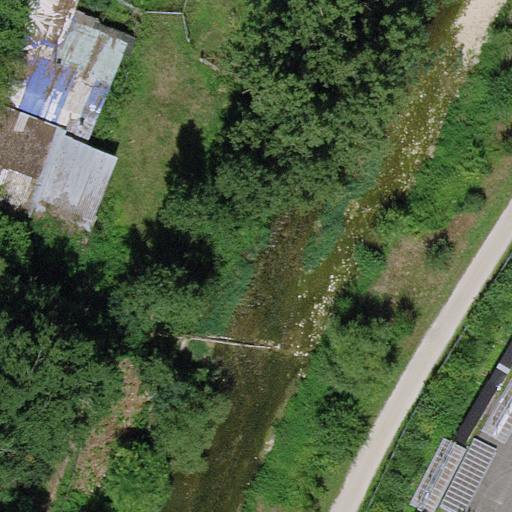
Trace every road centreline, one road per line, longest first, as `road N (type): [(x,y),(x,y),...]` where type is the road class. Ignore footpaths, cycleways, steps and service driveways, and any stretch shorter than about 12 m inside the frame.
road 1 (track): [(163,0),(164,188),(45,511)]
road 2 (track): [(511,215),(353,476),(339,511)]
